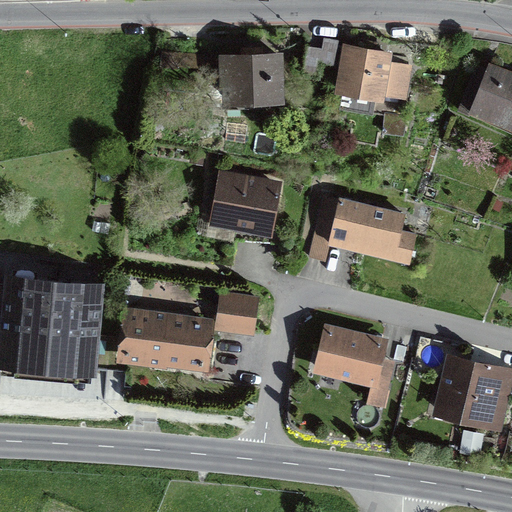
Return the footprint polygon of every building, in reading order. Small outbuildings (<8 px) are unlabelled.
[(330,78),(338,40),(324,37),(322,48),(307,46),(302,73),(330,78)] [(346,46),(338,88),(380,95),(381,92),(403,96),(409,65),(386,61),(387,53),(373,51),(375,42),(361,40),(360,49),(346,46)] [(216,77),(227,76),(227,99),(279,97),(277,54),(261,55),(261,47),(242,48),(242,56),(216,57),(216,77)] [(511,74),(488,65),(481,83),(471,79),(458,109),(511,132),(511,74)] [(385,113),(383,132),(402,134),(404,115),(385,113)] [(276,185),(222,175),(218,198),(226,199),(222,221),(268,230),(276,185)] [(404,214),(323,195),(314,233),(330,236),(329,241),(347,246),(348,241),(409,255),(415,233),(400,229),(404,214)] [(99,284),(8,276),(1,361),(91,369),(99,284)] [(222,296),(218,325),(251,329),(255,300),(222,296)] [(203,364),(208,323),(129,312),(123,353),(203,364)] [(328,328),(319,367),(372,380),(381,341),(328,328)] [(451,358),(440,403),(462,408),(460,416),(500,425),(504,408),(487,404),(496,369),(451,358)]
